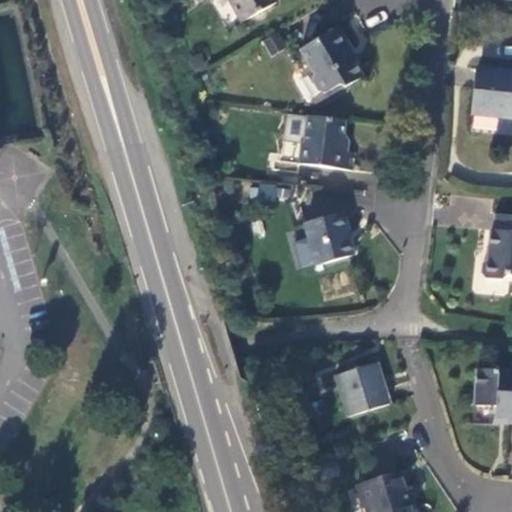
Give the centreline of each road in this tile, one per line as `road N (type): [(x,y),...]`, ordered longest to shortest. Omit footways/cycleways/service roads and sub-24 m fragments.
road 1 (secondary): [(78,0),(230,511)]
road 2 (residential): [(437,0),(405,327)]
road 3 (residential): [(499,511),(457,472),(430,416),(405,327)]
